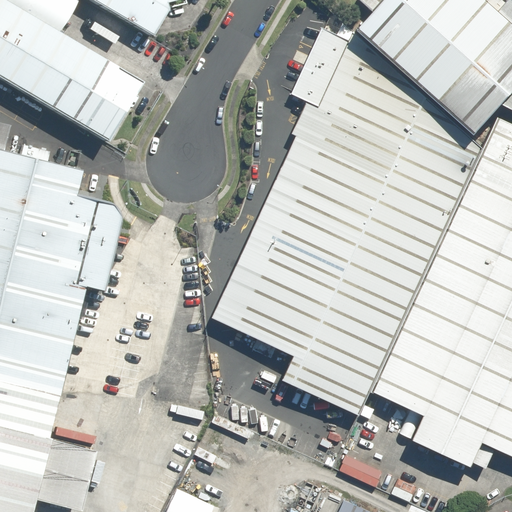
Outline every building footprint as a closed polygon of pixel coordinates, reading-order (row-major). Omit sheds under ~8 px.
[(138,82),(1,0),(0,0),(0,79),(102,140),(138,82)] [(89,0),(148,35),(165,6),(169,0),(89,0)] [(384,0),(358,28),(475,134),(501,106),(511,111),(511,1),(510,0),(384,0)] [(362,411),(373,391),(486,145),(353,25),(215,321),(286,353),(277,372),(362,411)] [(511,124),(498,118),(486,145),(373,391),(422,413),(411,436),(472,463),(482,440),(511,453),(511,124)] [(77,168),(0,148),(0,511),(23,511),(29,489),(72,500),(86,447),(42,436),(81,285),(99,289),(117,217),(110,204),(70,193),(77,168)] [(132,393),(141,353),(109,346),(100,386),(132,393)] [(371,511),(343,499),(337,511),(371,511)]
